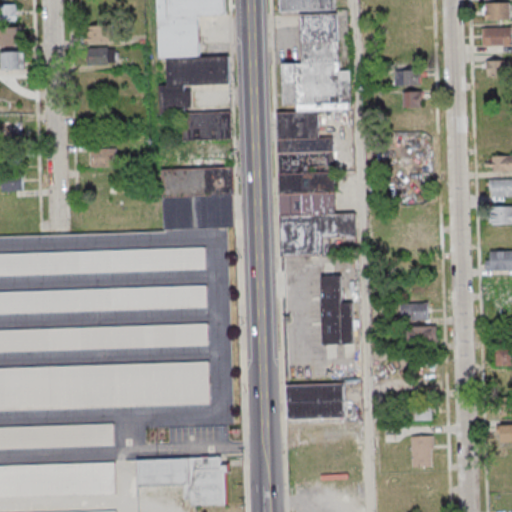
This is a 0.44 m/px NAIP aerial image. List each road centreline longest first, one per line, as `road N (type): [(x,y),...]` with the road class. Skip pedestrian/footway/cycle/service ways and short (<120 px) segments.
road 1 (tertiary): [(265,511),(247,0)]
road 2 (residential): [(467,511),(450,0)]
road 3 (residential): [(60,228),(50,0)]
